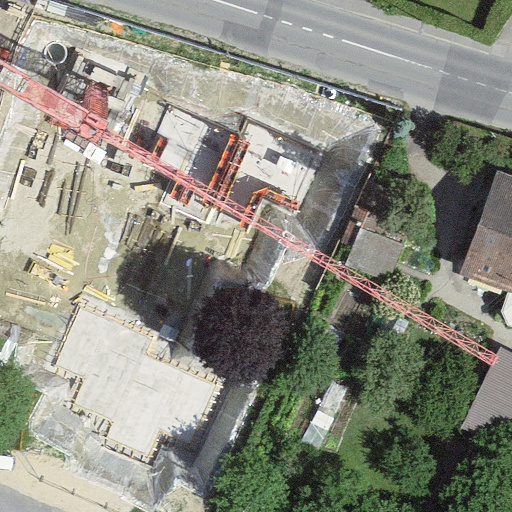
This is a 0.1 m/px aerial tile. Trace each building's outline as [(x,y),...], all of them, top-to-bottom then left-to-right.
[(66,79),(0,49),(0,129),(2,125),(39,141),(66,79)] [(238,135),(168,103),(140,164),(171,178),(161,201),(201,219),(206,206),(238,135)] [(326,152),(246,116),(238,135),(206,206),(249,225),(261,197),(298,214),(326,152)] [(511,181),(495,175),(463,268),(511,285),(511,181)] [(371,210),(358,204),(340,243),(354,249),(364,227),(371,210)] [(374,232),(364,227),(354,249),(348,264),(389,281),(393,270),(397,262),(404,244),(374,232)] [(82,303),(52,370),(81,383),(72,404),(112,422),(144,353),(152,334),(82,303)] [(511,449),(511,354),(499,349),(494,360),(463,431),(511,452),(511,449)] [(195,452),(223,387),(144,353),(112,422),(106,437),(150,457),(159,436),(195,452)]
